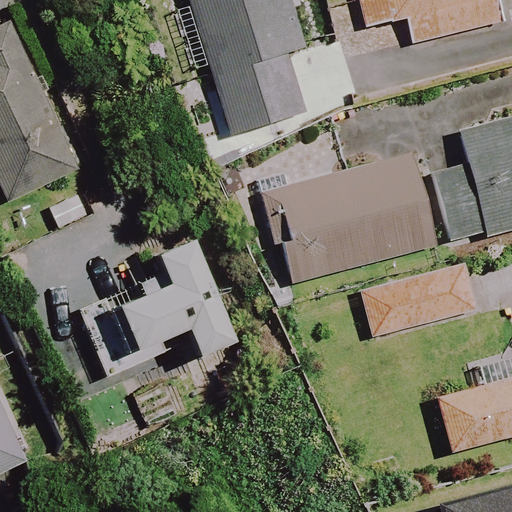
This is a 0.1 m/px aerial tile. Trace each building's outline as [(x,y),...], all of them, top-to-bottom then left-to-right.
[(294,51),(278,0),(178,0),(219,139),(298,116),(280,55),(294,51)] [(353,0),(361,30),(396,20),(403,48),(493,24),(486,0),(353,0)] [(0,203),(73,173),(9,25),(0,28),(0,203)] [(511,229),(511,118),(449,134),(476,239),(511,229)] [(423,252),(399,162),(249,201),(272,291),(308,282),(423,252)] [(93,383),(136,366),(183,348),(188,360),(230,344),(191,240),(116,268),(126,294),(68,316),(93,383)] [(452,319),(441,271),(350,293),(361,341),(452,319)] [(511,379),(427,402),(442,456),(511,437),(511,379)] [(511,511),(511,484),(419,508),(419,511),(511,511)]
